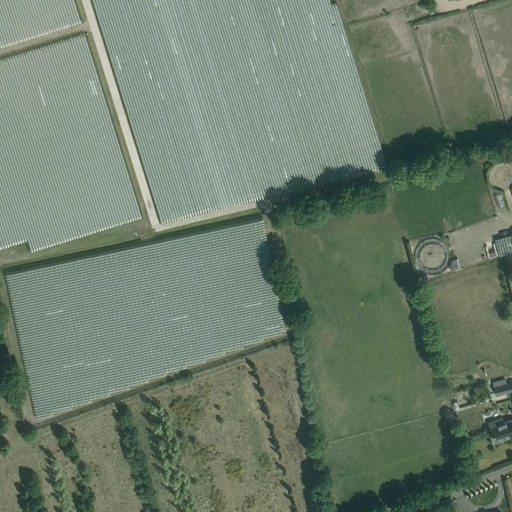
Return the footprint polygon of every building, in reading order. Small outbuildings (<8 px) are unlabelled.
[(505,253),(506,259),(511,257),(511,255),(507,237),(496,240),(499,255),(505,253)] [(24,323),(112,308),(110,296),(22,310),(24,323)] [(27,337),(112,322),(110,310),(25,325),(27,337)] [(30,351),(112,338),(110,325),(28,338),(30,351)] [(39,365),(112,353),(109,340),(37,352),(39,365)] [(43,378),(111,368),(109,354),(86,358),(87,360),(41,367),(43,378)] [(90,379),(41,385),(41,392),(91,386),(90,379)] [(511,391),(511,381),(495,386),(497,395),(511,391)] [(82,390),(42,398),(45,410),(84,402),(82,390)] [(511,418),(491,427),(496,441),(511,435),(511,418)]
